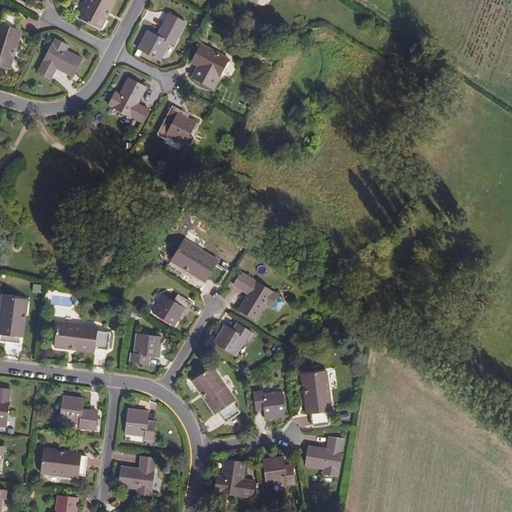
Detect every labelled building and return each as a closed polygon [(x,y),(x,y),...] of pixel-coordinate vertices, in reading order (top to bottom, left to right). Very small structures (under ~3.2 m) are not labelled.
[(86,0),(78,16),(100,28),(106,16),(104,15),(111,0),(86,0)] [(19,27),(22,15),(7,10),(2,22),(0,20),(0,63),(10,67),(14,53),(12,52),(20,28),(19,27)] [(175,46),(187,23),(171,15),(160,37),(150,32),(140,49),(161,61),(171,43),(175,46)] [(75,75),(84,57),(68,49),(70,44),(57,37),(39,71),(52,77),(58,66),(75,75)] [(215,89),(230,59),(203,44),(193,62),(204,68),(198,79),(215,89)] [(138,104),(147,87),(130,78),(121,94),(116,92),(109,105),(142,122),(149,110),(138,104)] [(185,144),(197,121),(180,112),(181,110),(173,106),(160,132),(166,136),(168,134),(185,144)] [(185,265),(208,278),(219,284),(228,270),(217,263),(219,260),(185,239),(171,261),(183,268),(185,265)] [(206,282),(208,278),(185,265),(183,268),(206,282)] [(277,295),(242,273),(234,286),(249,294),(239,310),(256,320),(266,305),(270,307),(277,295)] [(153,312),(174,325),(179,317),(181,319),(191,302),(177,294),(173,300),(164,294),(153,312)] [(23,312),(27,313),(28,299),(2,296),(0,317),(0,332),(1,333),(0,339),(19,342),(20,335),(23,312)] [(69,344),(96,347),(96,346),(108,348),(110,331),(98,329),(98,325),(58,321),(55,346),(68,348),(69,344)] [(237,332),(225,326),(215,343),(235,356),(246,338),(250,340),(253,333),(241,326),(237,332)] [(162,335),(138,332),(136,353),(132,353),(131,360),(145,361),(146,354),(159,356),(162,335)] [(205,391),(219,413),(221,412),(228,423),(242,413),(235,402),(238,400),(215,367),(194,382),(202,393),(205,391)] [(307,386),(311,413),(313,412),(314,426),(331,423),(330,410),(333,410),(327,369),(302,373),(304,387),(307,386)] [(11,389),(0,387),(0,425),(7,426),(11,389)] [(260,390),(254,391),(256,406),(264,405),(265,418),(286,415),(283,391),(261,394),(260,390)] [(217,414),(219,413),(205,391),(202,393),(217,414)] [(85,397),(64,395),(61,419),(81,421),(81,426),(97,428),(99,410),(83,408),(85,397)] [(150,411),(129,408),(126,432),(147,434),(146,438),(154,439),(155,424),(148,423),(150,411)] [(326,448),(308,445),(305,466),(323,469),(322,473),(337,476),(344,438),(329,435),(326,448)] [(88,457),(82,456),(57,452),(58,449),(45,447),(42,472),(79,477),(80,474),(86,475),(88,457)] [(284,455),(263,458),(267,482),(287,479),(288,483),(295,482),(293,468),(286,468),(284,455)] [(140,468),(122,465),(119,486),(138,488),(137,494),(152,495),(156,457),(142,456),(140,468)] [(217,476),(215,491),(253,496),(255,482),(242,480),(245,462),(225,459),(222,477),(217,476)] [(76,511),(78,497),(58,495),(56,511),(76,511)]
